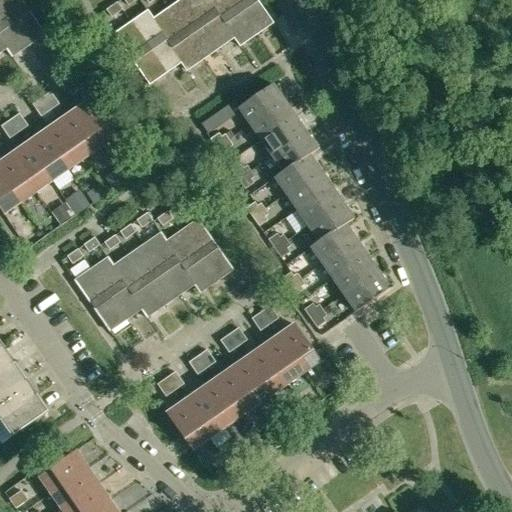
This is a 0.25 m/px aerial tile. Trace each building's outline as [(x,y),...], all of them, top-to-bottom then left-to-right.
[(20,0),(0,0),(0,6),(28,47),(45,35),(20,0)] [(219,50),(222,48),(186,0),(181,0),(169,9),(207,59),(210,57),(208,54),(218,48),(219,50)] [(186,0),(222,48),(226,45),(224,43),(233,37),(240,47),(241,47),(208,0),(186,0)] [(255,37),(258,35),(233,0),(208,0),(241,47),(246,43),(245,40),(253,34),(255,37)] [(233,0),(258,35),(263,31),(261,29),(272,21),(256,0),(233,0)] [(111,17),(122,10),(117,3),(106,10),(111,17)] [(0,40),(12,58),(28,47),(0,6),(0,40)] [(148,11),(146,12),(188,72),(194,68),(192,65),(201,59),(203,62),(207,59),(169,9),(154,20),(148,11)] [(187,72),(188,72),(146,12),(131,23),(168,73),(172,70),(170,67),(179,61),(187,72)] [(165,74),(168,73),(131,23),(114,35),(149,85),(157,80),(155,78),(164,72),(165,74)] [(0,53),(5,50),(11,59),(12,58),(0,40),(0,53)] [(63,83),(72,96),(81,89),(73,77),(63,83)] [(273,84),(238,109),(249,124),(284,100),(273,84)] [(49,111),(59,105),(50,93),(41,99),(49,111)] [(40,118),(49,111),(41,99),(32,105),(40,118)] [(74,111),(100,149),(116,137),(90,100),(74,111)] [(249,124),(260,140),(295,116),(284,100),(249,124)] [(74,111),(67,117),(58,122),(84,160),(100,149),(74,111)] [(9,121),(18,133),(27,127),(18,115),(9,121)] [(271,157),(306,132),(295,116),(260,140),(271,157)] [(9,140),(18,133),(9,121),(0,127),(9,140)] [(68,171),(84,160),(58,122),(42,134),(68,171)] [(230,132),(225,135),(228,140),(234,137),(230,132)] [(271,157),(283,173),(284,172),(309,154),(310,156),(319,151),(306,132),(271,157)] [(26,145),(52,182),(68,171),(42,134),(26,145)] [(210,140),(216,149),(229,141),(228,140),(225,135),(221,138),(219,134),(210,140)] [(216,149),(222,159),(231,153),(229,149),(232,146),(229,141),(216,149)] [(10,156),(36,193),(52,182),(26,145),(10,156)] [(284,172),(283,173),(274,179),(285,195),(320,171),(310,156),(309,154),(284,172)] [(36,193),(10,156),(0,163),(0,175),(20,205),(36,193)] [(231,172),(237,181),(250,172),(247,166),(243,169),(240,166),(231,172)] [(116,171),(105,179),(112,190),(123,182),(117,172),(116,171)] [(285,195),(296,211),(331,187),(320,171),(285,195)] [(250,172),(237,181),(243,190),(253,183),(251,180),(254,178),(250,172)] [(0,211),(3,216),(6,214),(20,205),(0,175),(0,211)] [(331,187),(296,211),(307,227),(341,201),(331,187)] [(78,191),(65,200),(75,215),(89,206),(78,191)] [(179,215),(189,207),(184,200),(173,207),(179,215)] [(310,248),(311,249),(354,219),(341,201),(307,227),(318,243),(310,248)] [(245,209),(252,220),(266,210),(261,203),(257,206),(255,202),(245,209)] [(66,203),(52,213),(60,225),(73,215),(66,203)] [(266,210),(252,220),(258,227),(268,220),(265,217),(269,215),(266,210)] [(173,219),(167,211),(157,219),(162,226),(173,219)] [(146,212),(136,220),(141,227),(151,220),(146,212)] [(311,249),(321,264),(357,241),(346,225),(354,220),(354,219),(311,249)] [(234,271),(198,220),(181,232),(217,283),(234,271)] [(135,231),(130,224),(119,231),(124,238),(135,231)] [(181,232),(167,241),(166,243),(196,285),(195,286),(201,295),(217,283),(181,232)] [(161,233),(145,245),(181,296),(195,286),(196,285),(166,243),(167,241),(161,233)] [(268,241),(274,250),(287,241),(283,236),(280,238),(277,234),(268,241)] [(114,235),(103,242),(108,249),(119,242),(114,235)] [(88,252),(98,245),(93,238),(83,245),(88,252)] [(291,246),(287,241),(274,250),(281,259),(290,253),(287,249),(291,246)] [(321,264),(332,280),(368,256),(357,241),(321,264)] [(164,308),(181,296),(145,245),(128,256),(164,308)] [(82,257),(76,249),(66,257),(71,264),(82,257)] [(108,257),(106,258),(148,319),(164,308),(128,256),(114,266),(108,257)] [(332,280),(344,297),(379,272),(368,256),(332,280)] [(148,319),(106,258),(90,269),(126,321),(141,311),(147,320),(148,319)] [(110,332),(126,321),(90,269),(74,281),(110,332)] [(379,272),(344,297),(355,313),(378,298),(390,289),(379,272)] [(293,277),(290,273),(282,278),(288,288),(300,279),(297,274),(293,277)] [(300,279),(288,288),(295,297),(303,291),(300,288),(304,285),(300,279)] [(304,310),(310,320),(322,311),(318,305),(314,308),(312,305),(304,310)] [(261,312),(270,324),(279,318),(270,306),(261,312)] [(310,320),(317,329),(325,323),(322,319),(327,317),(322,311),(310,320)] [(252,318),(260,331),(270,324),(261,312),(252,318)] [(305,373),(321,362),(295,324),(278,335),(305,373)] [(239,328),(229,334),(238,346),(247,340),(239,328)] [(229,352),(238,346),(229,334),(220,340),(229,352)] [(262,346),(289,384),(305,373),(278,335),(262,346)] [(289,384),(262,346),(246,357),(273,395),(289,384)] [(0,375),(16,364),(5,348),(0,351),(0,375)] [(198,356),(206,368),(215,362),(207,350),(198,356)] [(198,356),(188,362),(197,374),(206,368),(198,356)] [(230,369),(256,406),(273,395),(246,357),(230,369)] [(0,398),(27,380),(16,364),(0,375),(0,398)] [(214,380),(240,417),(256,406),(230,369),(214,380)] [(175,372),(166,378),(174,390),(183,384),(175,372)] [(165,396),(174,390),(166,378),(157,384),(165,396)] [(27,380),(0,398),(0,421),(0,422),(38,396),(27,380)] [(240,417),(214,380),(198,391),(224,429),(240,417)] [(208,440),(224,429),(198,391),(182,402),(208,440)] [(50,412),(38,396),(0,422),(12,439),(50,412)] [(208,440),(182,402),(166,414),(192,451),(208,440)] [(39,478),(50,494),(88,468),(77,451),(39,478)] [(99,484),(88,468),(50,494),(62,510),(99,484)] [(99,484),(62,510),(63,511),(92,511),(111,500),(99,484)] [(9,499),(15,508),(27,500),(21,490),(9,499)] [(119,511),(111,500),(92,511),(119,511)]
